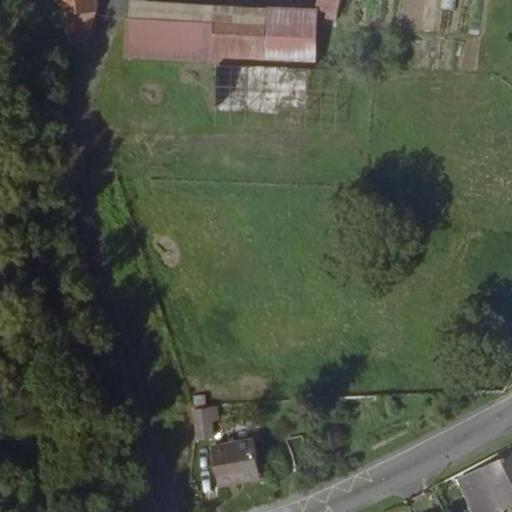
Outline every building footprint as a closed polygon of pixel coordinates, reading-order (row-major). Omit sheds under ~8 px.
[(73,0),(100,49),(115,42),(113,0),(73,0)] [(334,18),(338,0),(318,0),(316,10),(319,10),(322,11),(322,16),(334,18)] [(319,10),(316,10),(222,3),(182,1),(178,58),(225,61),(314,66),(319,10)] [(336,131),(338,71),(216,67),(213,128),(336,131)] [(213,405),(198,406),(202,431),(216,429),(213,405)] [(511,489),(511,439),(509,435),(454,464),(476,507),(511,489)] [(230,484),(271,477),(264,436),(222,444),(230,484)] [(428,511),(423,503),(406,511),(428,511)]
